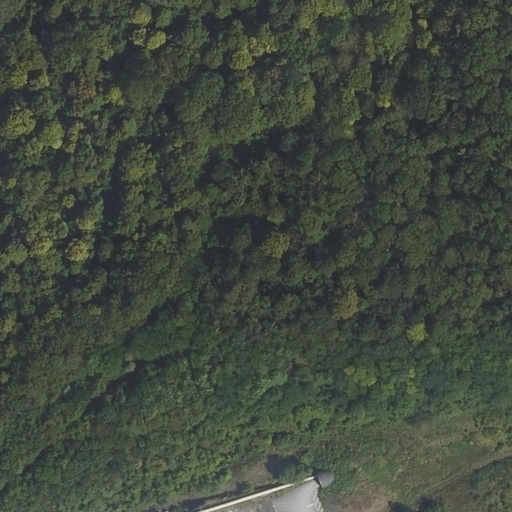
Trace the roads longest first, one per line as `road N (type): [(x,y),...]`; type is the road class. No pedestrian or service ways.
road 1 (track): [(203,337),(139,368),(0,492)]
road 2 (track): [(401,511),(511,453)]
